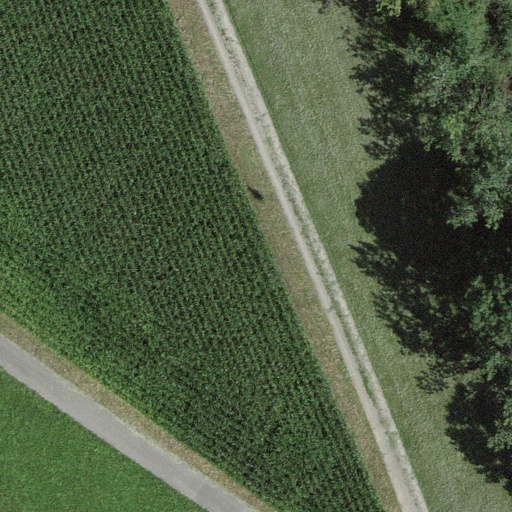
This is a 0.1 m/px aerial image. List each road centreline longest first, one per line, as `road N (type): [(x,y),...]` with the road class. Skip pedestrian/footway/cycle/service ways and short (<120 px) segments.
road 1 (track): [(219,0),(423,511)]
road 2 (unclassified): [(237,511),(0,348)]
